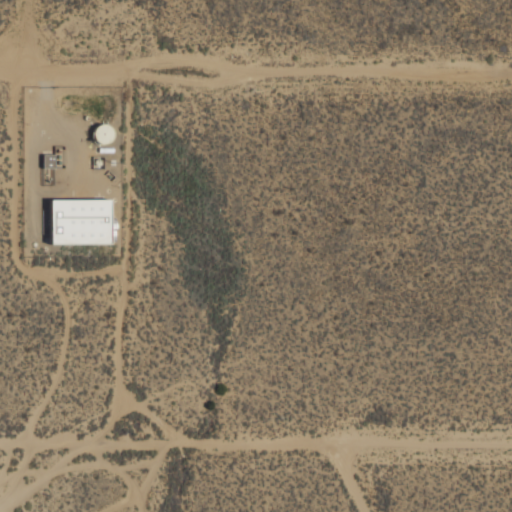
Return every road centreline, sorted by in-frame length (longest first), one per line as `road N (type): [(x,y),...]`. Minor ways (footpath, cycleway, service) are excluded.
road 1 (track): [(511,73),(0,73)]
road 2 (track): [(511,447),(0,447)]
road 3 (track): [(132,74),(116,384),(130,407),(203,447)]
road 4 (track): [(12,74),(11,256),(19,268),(50,276),(65,301),(65,346),(49,394),(16,447)]
